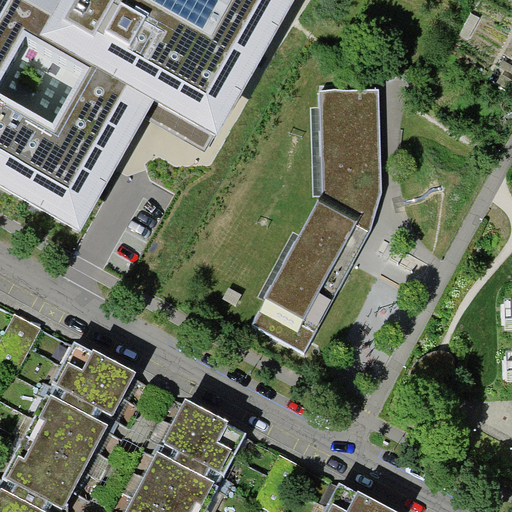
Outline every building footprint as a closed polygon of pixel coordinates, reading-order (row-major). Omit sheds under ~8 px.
[(0,0),(0,190),(78,235),(152,107),(174,119),(218,144),(301,0),(0,0)] [(374,93),(316,98),(320,201),(251,329),(299,356),(362,238),(379,192),(374,93)] [(33,350),(44,327),(19,314),(7,338),(33,350)] [(133,378),(71,346),(4,473),(0,480),(0,511),(61,511),(65,506),(74,490),(92,455),(103,434),(107,428),(120,402),(123,397),(133,378)] [(207,511),(245,440),(184,408),(175,424),(172,430),(159,455),(155,462),(144,482),(128,511),(207,511)] [(382,511),(340,490),(327,511),(382,511)]
